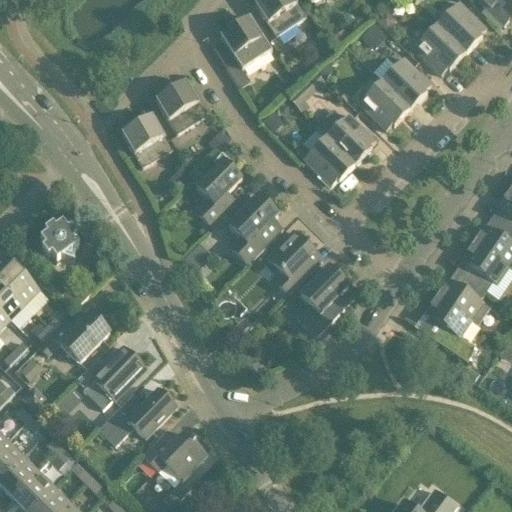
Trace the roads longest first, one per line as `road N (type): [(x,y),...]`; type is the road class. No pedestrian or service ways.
road 1 (residential): [(221,416),(123,229),(73,166)]
road 2 (residential): [(345,230),(488,84),(511,117)]
road 3 (residential): [(345,230),(283,172),(189,43)]
road 4 (residential): [(221,416),(343,353),(404,286)]
road 5 (residential): [(511,129),(404,286)]
road 6 (residential): [(73,166),(0,66)]
